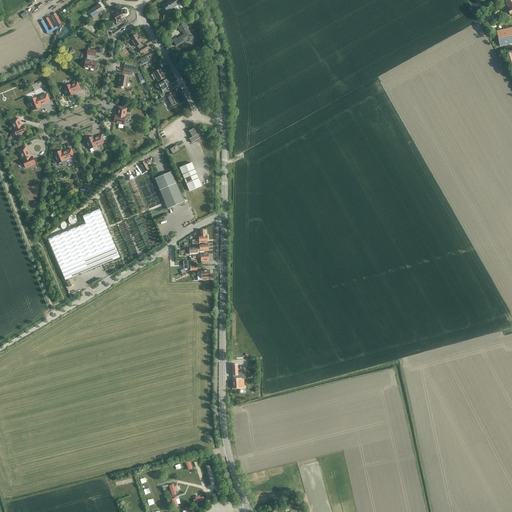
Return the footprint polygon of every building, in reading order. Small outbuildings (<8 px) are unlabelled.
[(163,5),(168,12),(176,6),(179,10),(183,8),(177,0),(168,0),(169,1),(163,5)] [(98,15),(103,11),(99,5),(89,12),(92,18),(91,19),(92,21),(99,17),(98,15)] [(128,12),(128,11),(127,11),(127,10),(126,10),(125,10),(124,10),(123,10),(123,11),(122,12),(113,17),(116,22),(118,25),(124,23),(127,22),(124,17),(125,17),(127,16),(127,15),(128,15),(128,14),(128,13),(128,12)] [(194,41),(193,40),(187,29),(188,29),(185,24),(178,28),(181,33),(183,32),(185,36),(178,41),(177,39),(173,41),(177,47),(187,40),(189,42),(190,43),(191,44),(194,42),(194,41)] [(499,46),(511,42),(511,27),(496,31),(499,46)] [(139,50),(141,53),(148,48),(146,45),(144,47),(142,43),(140,40),(141,40),(139,38),(136,34),(130,38),(136,47),(137,46),(139,50)] [(84,67),(95,69),(95,67),(96,67),(97,65),(96,64),(96,63),(96,61),(94,61),(95,56),(96,52),(88,50),(87,55),(86,60),(84,67)] [(119,86),(127,87),(128,77),(128,75),(130,75),(130,72),(123,70),(123,74),(124,74),(123,76),(121,76),(120,79),(119,82),(120,82),(119,86)] [(158,82),(165,78),(161,70),(154,74),(158,82)] [(164,97),(171,93),(169,90),(170,89),(168,84),(168,83),(168,81),(167,81),(159,85),(163,93),(162,94),(164,97)] [(74,92),(80,90),(77,82),(71,85),(70,84),(63,87),(67,97),(69,96),(70,97),(71,97),(72,96),(73,95),(74,94),(74,92)] [(171,107),(178,104),(173,93),(165,97),(171,107)] [(29,101),(33,110),(35,110),(36,110),(37,110),(38,109),(39,108),(40,107),(39,106),(50,101),(47,94),(36,98),(29,101)] [(114,123),(124,125),(125,117),(126,109),(118,107),(117,116),(115,115),(115,117),(114,118),(113,119),(113,120),(114,121),(114,123)] [(17,137),(26,132),(26,131),(26,130),(26,129),(25,128),(24,127),(23,125),(21,126),(18,118),(11,121),(14,129),(14,130),(17,137)] [(192,137),(189,139),(189,140),(190,139),(192,142),(191,143),(192,143),(200,138),(199,138),(197,135),(197,134),(194,128),(188,132),(189,132),(192,137)] [(96,146),(104,143),(101,135),(93,139),(93,137),(91,137),(90,137),(89,137),(88,138),(87,139),(85,140),(90,149),(97,146),(96,146)] [(173,154),(179,150),(177,145),(170,149),(173,154)] [(25,168),(35,164),(34,162),(35,161),(35,160),(34,159),(33,158),(32,157),(30,158),(26,147),(18,150),(23,161),(22,161),(25,168)] [(63,165),(65,163),(72,161),(72,160),(71,158),(74,156),(71,149),(62,153),(61,151),(59,152),(58,151),(57,151),(56,152),(55,153),(54,154),(51,155),(51,156),(54,164),(55,164),(58,163),(58,164),(58,163),(59,166),(62,166),(63,166),(63,165)] [(201,186),(192,163),(179,168),(189,191),(201,186)] [(184,202),(176,183),(171,172),(155,179),(159,190),(167,209),(184,202)] [(48,239),(65,280),(120,258),(99,209),(82,216),(85,224),(48,239)] [(68,220),(69,222),(70,224),(71,225),(73,225),(74,225),(76,225),(77,224),(78,222),(79,221),(79,219),(78,217),(77,216),(76,215),(74,215),(72,215),(71,215),(69,217),(68,218),(68,220)] [(61,229),(62,230),(63,230),(64,231),(66,230),(67,230),(68,229),(69,227),(69,226),(68,224),(68,223),(66,222),(65,222),(63,222),(62,223),(61,223),(60,225),(60,226),(60,227),(61,229)] [(192,240),(193,244),(199,244),(199,243),(208,242),(207,236),(205,236),(205,231),(200,231),(201,236),(198,236),(199,240),(192,240)] [(203,253),(203,251),(208,251),(208,244),(199,245),(199,249),(189,250),(189,254),(203,253)] [(209,264),(208,260),(209,260),(208,254),(193,255),(193,258),(200,257),(200,261),(201,261),(201,264),(209,264)] [(197,271),(197,275),(198,280),(201,280),(201,279),(207,279),(210,279),(209,270),(197,271)] [(233,388),(242,388),(241,379),(233,379),(233,388)]
